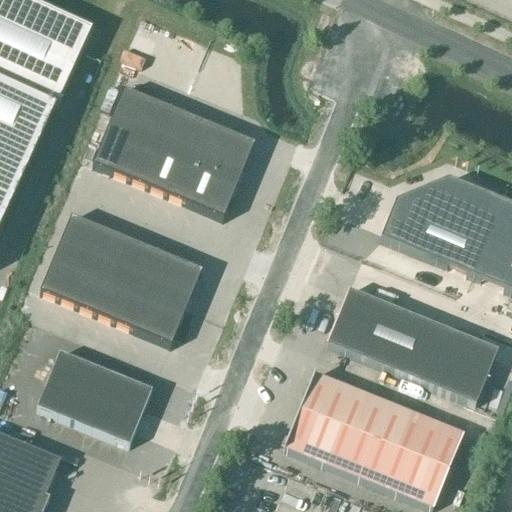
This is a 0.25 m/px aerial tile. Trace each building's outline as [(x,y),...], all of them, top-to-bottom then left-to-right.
[(0,0),(0,233),(90,38),(6,0),(0,0)] [(122,97),(91,172),(222,227),(253,151),(122,97)] [(394,209),(379,246),(511,300),(511,213),(446,186),(394,209)] [(70,224),(38,299),(169,354),(201,278),(70,224)] [(498,358),(349,297),(327,352),(478,412),(498,358)] [(58,362),(36,417),(130,455),(151,398),(58,362)] [(314,381),(313,381),(282,457),(283,457),(284,456),(420,511),(433,511),(461,442),(314,382),(314,381)] [(0,443),(0,511),(44,511),(48,505),(44,504),(59,468),(0,443)] [(303,511),(308,500),(296,495),(289,511),(303,511)]
